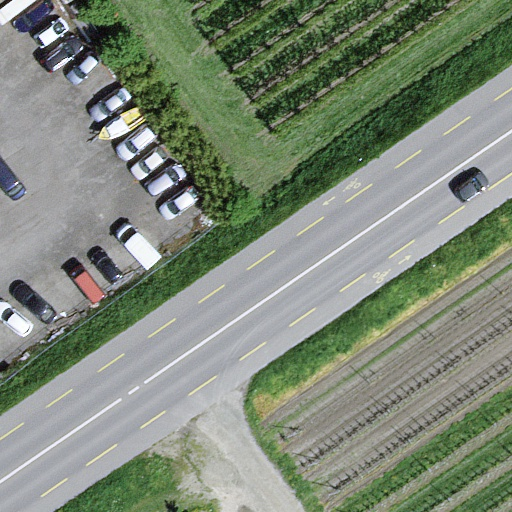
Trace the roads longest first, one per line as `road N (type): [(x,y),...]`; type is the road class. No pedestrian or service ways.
road 1 (primary): [(511,139),(0,492)]
road 2 (track): [(289,511),(184,364)]
